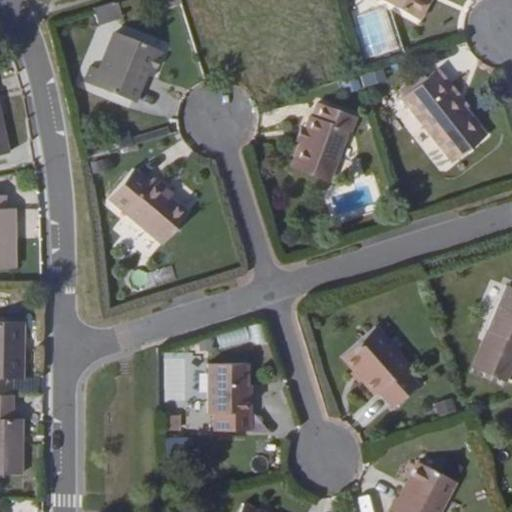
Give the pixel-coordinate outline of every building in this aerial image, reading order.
[(374,0),(374,1),(413,23),(425,2),(421,0),(374,0)] [(96,25),(121,19),(117,2),(92,8),(96,25)] [(148,79),(159,55),(111,34),(94,72),(88,70),(82,85),(129,105),(141,76),(148,79)] [(82,85),(88,70),(84,68),(78,84),(82,85)] [(452,164),(485,136),(432,73),(399,101),(452,164)] [(351,136),(356,124),(320,109),(315,122),(312,121),(306,134),(301,148),(291,172),(328,187),(349,136),(351,136)] [(302,133),(296,146),(301,148),(306,134),(302,133)] [(146,178),(142,182),(127,168),(102,198),(155,244),(181,215),(162,199),(157,194),(160,190),(146,178)] [(162,199),(165,195),(160,190),(157,194),(162,199)] [(503,383),(511,361),(511,290),(505,287),(470,368),(503,383)] [(0,309),(0,384),(1,384),(0,366),(10,365),(9,309),(0,309)] [(405,371),(410,366),(377,328),(341,359),(355,374),(359,370),(366,378),(361,382),(375,397),(380,392),(396,409),(420,387),(405,371)] [(247,396),(244,395),(245,364),(206,364),(205,413),(210,413),(210,430),(247,431),(247,396)] [(355,374),(361,382),(366,378),(359,370),(355,374)] [(2,408),(1,384),(0,384),(0,464),(12,464),(11,408),(2,408)] [(436,417),(455,412),(452,399),(433,404),(436,417)] [(391,511),(436,511),(453,481),(418,462),(399,496),(395,494),(387,510),(391,511)]
